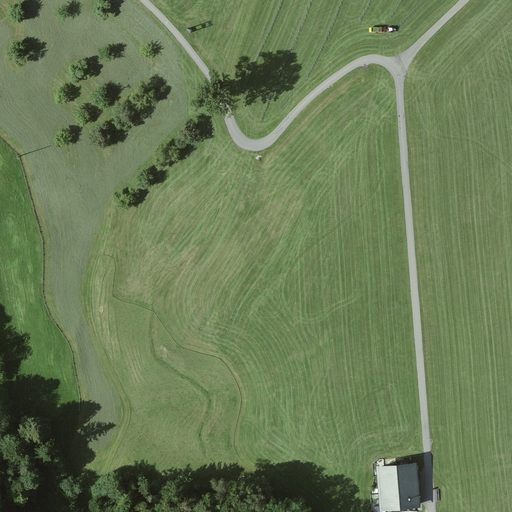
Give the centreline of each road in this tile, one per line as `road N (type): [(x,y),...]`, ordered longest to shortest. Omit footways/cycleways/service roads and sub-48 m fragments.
road 1 (unclassified): [(397,64),(432,511)]
road 2 (unclassified): [(397,64),(368,56),(344,67),(271,139),(253,143),(239,134),(222,90),(193,50),(146,0)]
